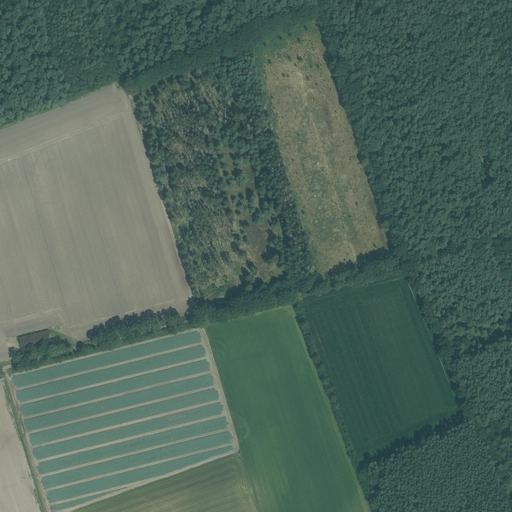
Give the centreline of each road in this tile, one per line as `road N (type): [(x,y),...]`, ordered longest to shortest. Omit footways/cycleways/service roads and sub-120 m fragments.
road 1 (track): [(0,369),(398,263)]
road 2 (track): [(398,263),(320,10)]
road 3 (track): [(8,367),(46,511)]
